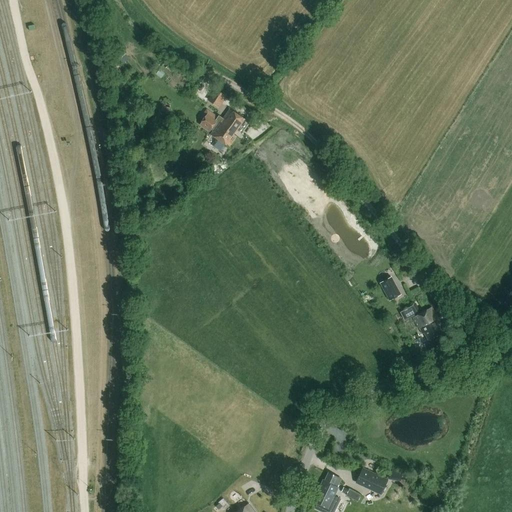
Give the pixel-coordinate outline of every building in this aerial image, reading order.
[(215,88),(207,101),(220,109),(228,96),(215,88)] [(202,119),(199,124),(209,132),(211,129),(213,131),(210,134),(219,141),(230,148),(237,137),(235,135),(245,119),(230,109),(224,118),(219,114),(217,117),(206,109),(200,118),(202,119)] [(392,276),(380,282),(390,301),(402,295),(392,276)] [(443,335),(436,322),(439,321),(431,307),(422,312),(416,303),(400,312),(406,322),(411,319),(421,336),(425,333),(430,342),(443,335)] [(388,480),(362,468),(355,483),(381,495),(388,480)] [(323,480),(313,502),(316,504),(314,509),(321,511),(334,511),(341,499),(334,496),(338,488),(337,487),(341,478),(328,472),(324,481),(323,480)]
